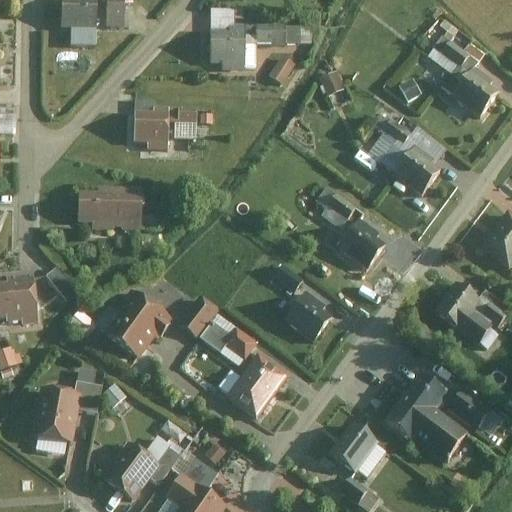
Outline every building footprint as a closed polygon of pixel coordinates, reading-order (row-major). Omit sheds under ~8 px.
[(124,18),(124,5),(102,6),(103,30),(130,29),(130,17),(124,18)] [(93,36),(93,6),(55,7),(56,36),(65,35),(93,36)] [(242,49),(242,28),(231,28),(232,14),(207,14),(206,77),(241,78),(242,49)] [(295,48),(295,27),(242,28),(242,49),(295,48)] [(64,52),(93,53),(93,36),(65,35),(64,52)] [(466,69),(440,46),(430,58),(457,81),(466,69)] [(286,57),(274,78),(290,87),(302,67),(286,57)] [(324,79),(333,98),(351,90),(342,71),(324,79)] [(499,100),(468,75),(448,100),(479,125),(499,100)] [(166,125),(165,111),(147,111),(147,122),(126,122),(126,152),(143,152),(143,159),(165,159),(166,125)] [(195,128),(196,116),(167,113),(166,125),(195,128)] [(405,138),(390,126),(379,138),(395,151),(405,138)] [(441,177),(408,153),(386,181),(419,206),(441,177)] [(95,201),(72,201),(72,228),(87,228),(87,238),(140,238),(140,192),(95,192),(95,201)] [(346,222),(328,210),(320,222),(338,234),(346,222)] [(511,264),(511,225),(501,217),(473,252),(503,276),(511,264)] [(382,253),(354,230),(334,255),(362,278),(382,253)] [(73,296),(52,271),(40,281),(61,306),(73,296)] [(297,285),(279,271),(269,283),(287,298),(297,285)] [(28,276),(5,279),(6,286),(0,286),(0,323),(7,323),(8,327),(34,324),(28,276)] [(469,318),(478,307),(453,286),(427,316),(474,356),(491,337),(469,318)] [(166,329),(131,298),(93,340),(128,371),(166,329)] [(331,328),(300,302),(280,326),(311,352),(331,328)] [(212,317),(191,303),(173,330),(194,344),(212,317)] [(507,322),(490,308),(480,320),(497,334),(507,322)] [(251,348),(234,338),(224,353),(241,364),(251,348)] [(5,354),(0,355),(0,374),(10,371),(5,354)] [(280,388),(250,365),(223,401),(253,424),(280,388)] [(440,401),(408,378),(370,427),(437,478),(463,444),(428,417),(440,401)] [(108,396),(118,410),(131,401),(121,387),(108,396)] [(94,419),(97,392),(77,389),(75,400),(73,416),(94,419)] [(75,400),(37,394),(29,442),(68,448),(73,416),(75,400)] [(487,414),(459,395),(444,416),(472,435),(487,414)] [(374,451),(347,429),(324,458),(350,480),(374,451)] [(210,459),(222,466),(229,454),(217,447),(210,459)] [(145,479),(152,470),(124,450),(98,486),(126,505),(145,479)] [(179,460),(166,451),(152,470),(145,479),(158,489),(179,460)] [(197,498),(209,480),(184,464),(172,481),(197,498)] [(216,511),(197,498),(172,481),(157,505),(167,511),(216,511)] [(364,497),(346,485),(336,499),(353,511),(364,497)]
